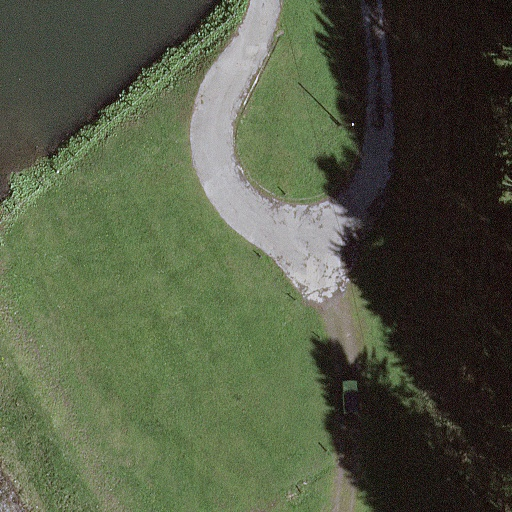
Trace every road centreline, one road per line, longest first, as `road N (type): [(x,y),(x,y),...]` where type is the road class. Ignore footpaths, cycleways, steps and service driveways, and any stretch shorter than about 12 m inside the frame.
road 1 (unclassified): [(261,0),(253,41),(219,95),(210,139),(222,187),(254,222),(287,236),(328,236),(369,197),(379,167),(381,97),(368,0)]
road 2 (track): [(338,511),(343,330),(328,236)]
